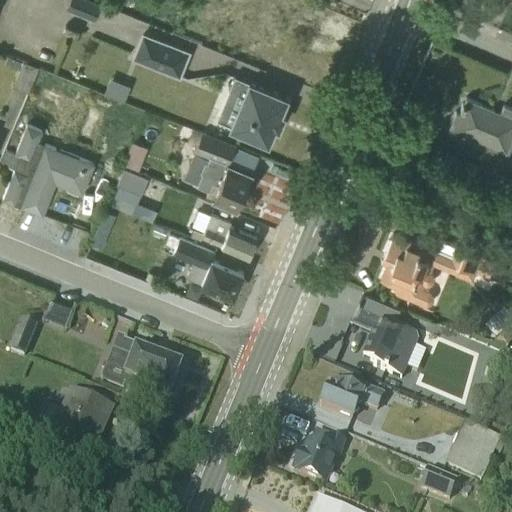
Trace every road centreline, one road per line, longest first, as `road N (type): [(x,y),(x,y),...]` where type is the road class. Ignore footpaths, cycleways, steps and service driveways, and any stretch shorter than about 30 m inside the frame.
road 1 (secondary): [(403,11),(261,358)]
road 2 (unclassified): [(261,358),(0,247)]
road 3 (secondary): [(261,358),(197,511)]
